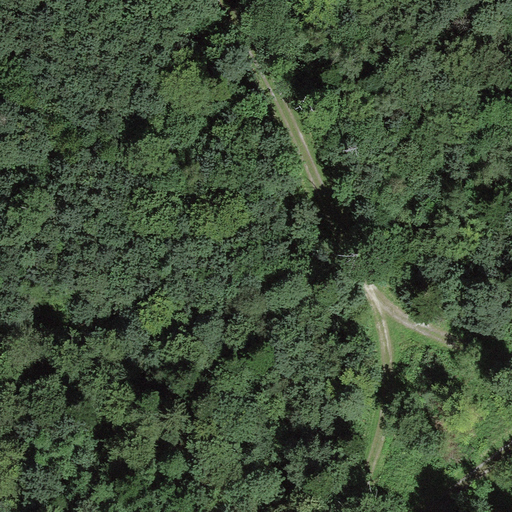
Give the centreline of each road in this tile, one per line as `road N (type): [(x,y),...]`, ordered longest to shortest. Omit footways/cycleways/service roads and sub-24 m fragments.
road 1 (track): [(351,511),(385,399),(380,299),(208,0)]
road 2 (track): [(511,365),(473,358),(380,299)]
